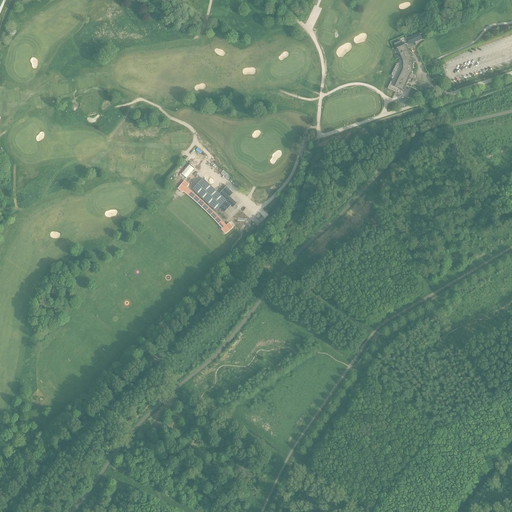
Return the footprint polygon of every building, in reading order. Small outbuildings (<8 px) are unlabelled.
[(422,39),(419,33),(409,37),(412,44),(422,39)] [(400,62),(387,89),(398,94),(400,90),(404,91),(410,78),(412,79),(414,75),(412,74),(413,72),(413,59),(406,44),(403,46),(401,41),(394,44),(394,43),(400,58),(398,59),(400,62)] [(408,98),(414,101),(418,91),(412,88),(408,98)] [(404,100),(397,103),(398,108),(409,104),(408,98),(404,100)] [(186,178),(194,169),(189,165),(181,174),(186,178)] [(220,196),(203,179),(193,190),(218,213),(221,210),(222,211),(224,213),(231,206),(233,207),(236,204),(229,197),(232,193),(227,189),(220,196)] [(178,189),(183,193),(183,192),(191,198),(203,209),(217,223),(222,229),(222,230),(226,234),(233,228),(229,223),(227,226),(213,211),(187,188),(189,185),(184,181),(178,189)] [(258,225),(262,222),(256,216),(252,219),(258,225)]
